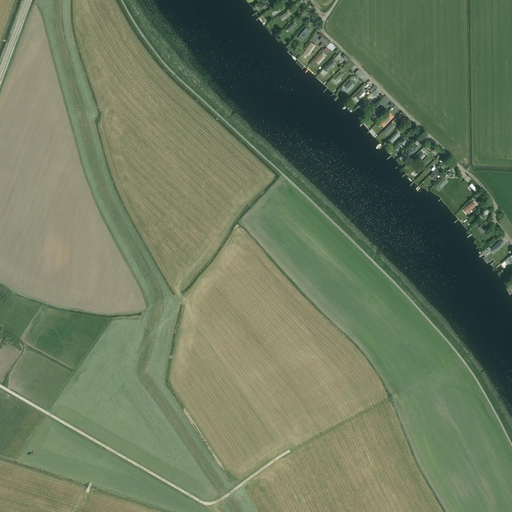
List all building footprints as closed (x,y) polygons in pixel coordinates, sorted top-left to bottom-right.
[(275,13),(282,8),(280,4),(273,10),(275,13)] [(280,17),(282,20),(290,14),(287,12),(280,17)] [(289,30),(295,24),(293,22),(286,27),(289,30)] [(303,39),(310,31),(306,27),(299,36),(303,39)] [(305,51),(308,54),(314,45),(311,43),(305,51)] [(328,71),(336,64),(333,61),(325,68),(328,71)] [(355,72),(366,83),(369,80),(358,69),(355,72)] [(341,73),(334,79),(336,82),(343,76),(341,73)] [(353,83),(351,81),(345,87),(347,89),(353,83)] [(362,87),(366,91),(373,85),(369,81),(362,87)] [(362,89),(355,96),(357,99),(364,92),(362,89)] [(367,99),(360,106),(363,109),(370,102),(367,99)] [(376,107),(371,113),(369,114),(372,117),(379,110),(376,107)] [(380,123),(383,127),(393,117),(389,113),(380,123)] [(391,124),(387,128),(385,130),(387,133),(394,127),(391,124)] [(397,133),(392,138),(391,139),(393,142),(399,135),(397,133)] [(405,139),(399,145),(398,146),(400,148),(407,142),(405,139)] [(409,156),(418,146),(415,143),(405,153),(409,156)] [(421,160),(425,156),(421,152),(413,161),(415,164),(420,160),(421,160)] [(427,158),(422,164),(420,166),(422,168),(430,161),(427,158)] [(432,167),(426,172),(425,173),(428,176),(434,170),(432,167)] [(436,169),(432,174),(429,176),(432,178),(438,172),(436,169)] [(443,178),(437,184),(437,185),(440,188),(446,181),(443,178)] [(478,190),(472,184),(469,186),(475,192),(478,190)] [(473,201),(463,209),(462,210),(465,214),(476,205),(473,201)] [(488,221),(480,228),(479,229),(483,234),(493,226),(488,221)] [(501,241),(495,246),(494,246),(496,249),(503,243),(501,241)] [(22,376),(17,389),(19,390),(21,386),(24,387),(28,378),(22,376)]
